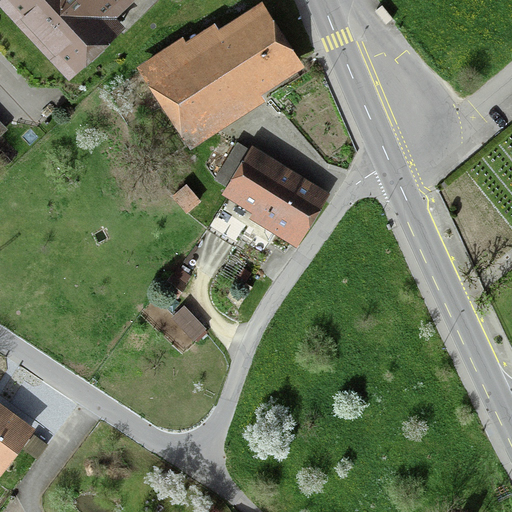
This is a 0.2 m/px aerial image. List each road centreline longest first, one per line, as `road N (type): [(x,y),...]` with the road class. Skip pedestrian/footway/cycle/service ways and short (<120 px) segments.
road 1 (residential): [(183,471),(214,429),(259,315),(360,179),(390,162)]
road 2 (secondary): [(508,420),(390,162)]
road 3 (residential): [(0,349),(183,471)]
road 4 (secondary): [(390,162),(322,0)]
